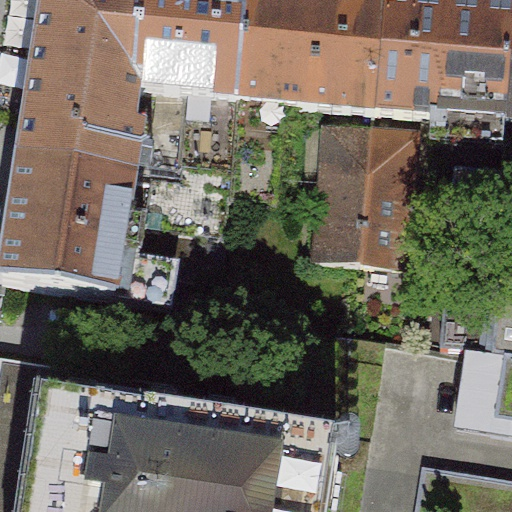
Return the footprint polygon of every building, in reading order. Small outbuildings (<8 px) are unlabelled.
[(139,35),(143,0),(49,0),(24,167),(136,186),(144,138),(133,136),(139,98),(145,36),(139,35)] [(196,104),(240,109),(249,0),(143,0),(139,35),(145,36),(139,98),(196,104)] [(287,113),(375,121),(385,7),(305,0),(249,0),(240,109),(287,113)] [(511,18),(498,17),(397,8),(385,7),(375,121),(434,125),(451,127),(510,132),(511,103),(511,18)] [(234,179),(240,109),(196,104),(188,174),(234,179)] [(287,113),(240,109),(234,179),(232,206),(279,211),(287,113)] [(451,127),(434,125),(432,139),(450,141),(451,127)] [(426,136),(327,130),(318,269),(417,276),(426,136)] [(511,131),(510,132),(505,180),(499,258),(497,274),(511,274),(511,131)] [(136,186),(24,167),(5,290),(172,316),(177,285),(144,279),(122,277),(136,186)] [(229,249),(232,206),(234,179),(188,174),(186,193),(156,190),(150,239),(229,249)] [(499,258),(505,180),(457,177),(451,254),(499,258)] [(229,249),(150,239),(144,279),(177,285),(227,293),(229,249)] [(511,274),(497,274),(495,294),(490,360),(489,367),(510,368),(511,368),(511,274)] [(490,360),(495,294),(448,290),(442,356),(490,360)] [(345,418),(357,344),(295,335),(284,408),(345,418)] [(284,408),(215,397),(209,437),(338,457),(332,495),(363,500),(387,350),(357,344),(345,418),(284,408)] [(511,368),(510,368),(489,367),(472,364),(470,388),(488,390),(484,430),(511,434),(511,368)] [(338,457),(209,437),(215,397),(41,370),(18,511),(329,511),(331,506),(332,495),(338,457)] [(511,511),(511,485),(425,471),(418,511),(511,511)]
